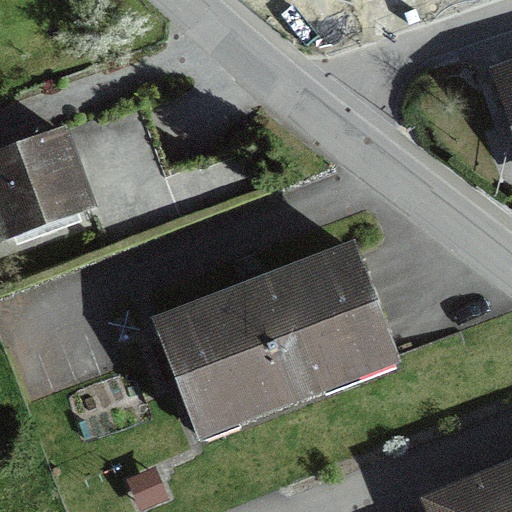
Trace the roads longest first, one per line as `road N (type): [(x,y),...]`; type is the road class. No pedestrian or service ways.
road 1 (residential): [(511,292),(309,131)]
road 2 (residential): [(309,131),(397,54),(511,14)]
road 3 (residential): [(309,131),(155,0)]
